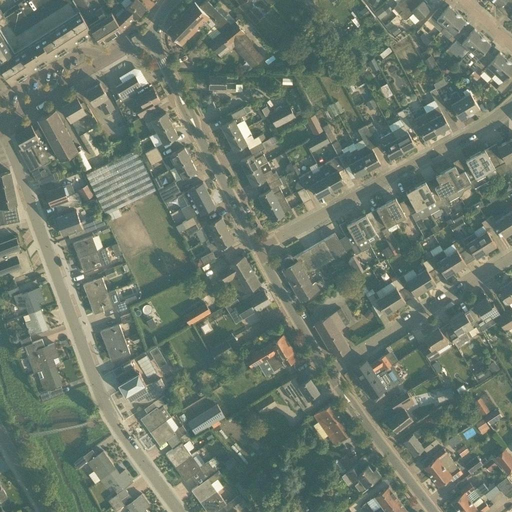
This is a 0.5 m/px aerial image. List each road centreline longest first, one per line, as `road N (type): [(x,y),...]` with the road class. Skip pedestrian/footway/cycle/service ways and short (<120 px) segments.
road 1 (residential): [(179,511),(104,404),(0,125)]
road 2 (residential): [(258,249),(511,104)]
road 3 (tertiary): [(258,249),(154,32)]
road 4 (residential): [(327,372),(511,257)]
road 5 (residential): [(0,120),(154,32)]
road 6 (tertiary): [(432,511),(327,372)]
road 7 (tertiary): [(327,372),(258,249)]
